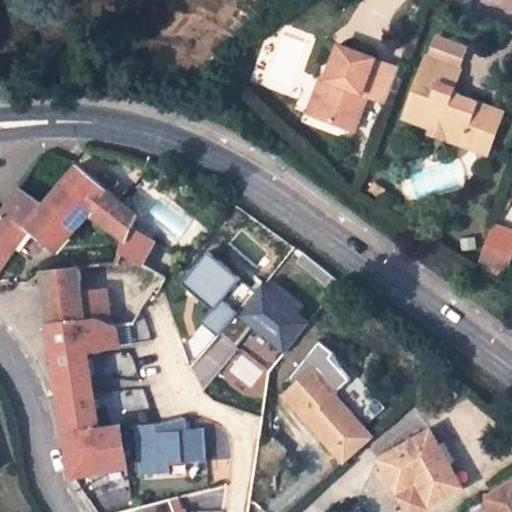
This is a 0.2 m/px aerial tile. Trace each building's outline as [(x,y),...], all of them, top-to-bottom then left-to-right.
[(373,61),(337,47),(324,83),(329,85),(316,121),(352,134),(366,98),(360,96),(373,61)] [(76,68),(70,52),(56,56),(62,73),(63,75),(66,76),(71,76),(74,74),(75,72),(76,68)] [(432,59),(409,122),(430,130),(440,128),(445,143),(461,149),(463,144),(477,149),(492,111),(458,99),(467,73),(432,59)] [(305,116),(316,121),(329,85),(324,83),(318,82),(305,116)] [(488,159),(504,116),(492,111),(477,149),(463,144),(461,149),(488,159)] [(428,137),(445,143),(440,128),(430,130),(428,137)] [(77,169),(46,207),(19,190),(3,214),(27,229),(52,248),(85,210),(122,237),(126,240),(131,227),(136,215),(77,169)] [(0,218),(0,246),(10,253),(27,229),(3,214),(0,218)] [(140,266),(153,243),(131,227),(126,240),(122,237),(118,253),(137,265),(140,266)] [(511,237),(491,230),(478,265),(504,275),(511,253),(511,237)] [(0,267),(10,253),(0,246),(0,267)] [(214,307),(237,276),(204,252),(181,283),(214,307)] [(116,262),(133,272),(137,265),(118,253),(116,262)] [(74,476),(126,466),(120,427),(98,430),(87,349),(136,343),(133,321),(111,323),(108,305),(107,291),(81,295),(78,266),(43,271),(74,476)] [(266,282),(237,311),(279,354),(308,326),(266,282)] [(217,333),(236,310),(221,298),(202,321),(217,333)] [(133,321),(133,307),(108,305),(111,323),(133,321)] [(189,368),(204,384),(236,352),(221,337),(189,368)] [(315,359),(309,365),(333,388),(339,382),(315,359)] [(347,459),(374,433),(332,389),(333,388),(309,365),(282,395),(282,399),(298,413),(301,410),(307,415),(303,419),(347,459)] [(205,461),(204,427),(185,427),(185,420),(135,422),(137,473),(167,472),(167,462),(205,461)] [(430,423),(376,450),(393,483),(413,473),(425,498),(459,481),(430,423)] [(511,473),(478,495),(487,508),(511,492),(511,473)] [(511,511),(511,492),(487,508),(489,511),(511,511)]
